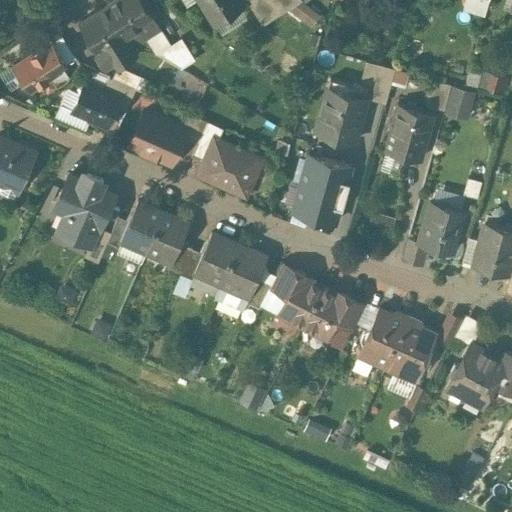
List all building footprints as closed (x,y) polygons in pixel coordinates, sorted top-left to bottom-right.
[(143,0),(111,0),(108,3),(133,42),(134,42),(159,26),(153,16),(154,15),(143,0)] [(200,0),(215,22),(244,3),(241,0),(200,0)] [(247,0),(263,24),(300,0),(247,0)] [(108,3),(81,20),(105,59),(106,61),(134,43),(134,42),(133,42),(108,3)] [(76,55),(62,32),(52,38),(66,61),(76,55)] [(181,35),(157,51),(181,66),(195,57),(181,35)] [(52,38),(13,63),(29,88),(42,80),(48,89),(55,85),(49,76),(51,75),(60,69),(58,66),(62,64),(66,61),(52,38)] [(300,62),(287,54),(279,66),(291,75),(300,62)] [(351,91),(328,84),(315,129),(354,140),(366,97),(370,98),(380,63),(366,59),(359,85),(354,84),(351,91)] [(141,74),(118,63),(112,75),(136,86),(141,74)] [(394,67),(380,63),(370,98),(385,102),(394,67)] [(62,64),(58,66),(60,69),(51,75),(56,84),(65,78),(69,74),(62,64)] [(484,67),(480,82),(502,88),(506,73),(484,67)] [(112,75),(108,74),(103,86),(119,93),(115,103),(126,108),(136,86),(112,75)] [(354,84),(330,77),(328,84),(351,91),(354,84)] [(450,83),(431,77),(424,102),(443,108),(450,83)] [(103,86),(86,78),(83,83),(78,85),(80,91),(73,107),(90,115),(90,117),(106,124),(115,103),(119,93),(103,86)] [(432,112),(398,102),(385,147),(419,157),(432,112)] [(145,107),(129,142),(171,160),(183,134),(186,126),(182,124),(145,107)] [(208,119),(188,110),(182,124),(186,126),(183,134),(197,140),(192,152),(193,152),(208,119)] [(223,126),(208,119),(193,152),(204,157),(214,134),(219,136),(223,126)] [(219,136),(214,134),(204,157),(197,172),(246,193),(262,156),(219,136)] [(14,144),(0,137),(0,179),(3,181),(0,189),(2,193),(9,196),(14,195),(17,187),(18,188),(34,152),(32,147),(19,141),(14,144)] [(338,162),(310,153),(294,209),(321,217),(338,162)] [(115,192),(69,172),(54,206),(68,212),(67,213),(70,214),(65,226),(91,238),(94,239),(100,226),(115,192)] [(129,218),(121,238),(122,238),(146,249),(163,210),(137,199),(129,218)] [(463,209),(430,199),(419,240),(452,249),(463,209)] [(392,228),(395,213),(373,208),(370,223),(392,228)] [(189,221),(163,210),(146,249),(171,259),(172,260),(181,241),(189,221)] [(111,230),(107,240),(119,245),(122,238),(121,238),(129,218),(118,214),(111,230)] [(511,252),(511,226),(484,219),(472,261),(507,271),(511,252)] [(111,230),(100,226),(94,239),(91,238),(84,254),(98,260),(107,240),(111,230)] [(237,242),(211,231),(203,250),(194,269),(195,270),(220,281),(237,242)] [(181,241),(172,260),(171,259),(168,267),(180,272),(192,245),(181,241)] [(237,242),(220,281),(249,293),(250,294),(258,275),(263,264),(267,255),(237,242)] [(192,245),(180,272),(192,277),(195,270),(194,269),(203,250),(192,245)] [(313,276),(282,261),(275,274),(272,281),(270,285),(287,294),(277,311),(302,324),(322,284),(312,279),(313,276)] [(275,274),(267,271),(265,264),(263,264),(258,275),(272,281),(275,274)] [(258,275),(250,294),(249,293),(246,300),(246,301),(259,306),(270,285),(272,281),(258,275)] [(249,293),(220,281),(213,297),(214,298),(215,296),(243,309),(246,301),(246,300),(249,293)] [(322,284),(302,324),(326,336),(335,318),(352,327),(365,302),(334,287),(333,289),(322,284)] [(379,306),(369,328),(364,330),(361,336),(363,341),(360,349),(371,354),(373,359),(384,364),(407,314),(398,310),(393,312),(379,306)] [(448,308),(437,337),(452,343),(463,313),(448,308)] [(407,314),(384,364),(399,370),(405,368),(416,373),(419,366),(425,364),(427,358),(425,353),(435,330),(421,324),(419,319),(407,314)] [(501,358),(470,341),(460,360),(454,361),(449,372),(450,377),(451,378),(465,385),(463,389),(465,395),(466,396),(477,401),(484,399),(492,383),(505,359),(501,358)] [(505,359),(492,383),(511,393),(511,352),(506,349),(501,358),(505,359)] [(465,385),(451,378),(446,388),(448,395),(458,400),(464,398),(466,396),(465,395),(463,389),(465,385)] [(248,379),(240,401),(259,408),(267,385),(248,379)] [(306,429),(326,437),(331,425),(311,417),(306,429)]
